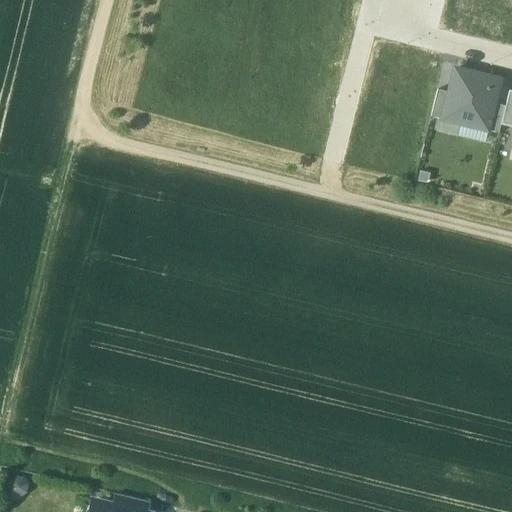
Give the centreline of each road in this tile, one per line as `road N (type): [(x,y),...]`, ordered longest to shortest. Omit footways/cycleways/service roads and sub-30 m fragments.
road 1 (track): [(0,453),(108,0)]
road 2 (residential): [(511,59),(368,25)]
road 3 (residential): [(368,25),(335,163)]
